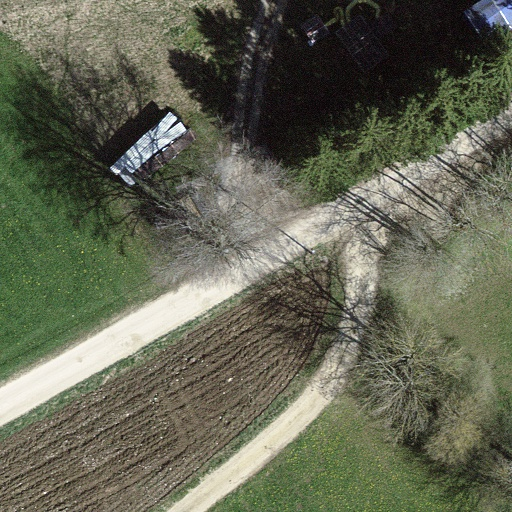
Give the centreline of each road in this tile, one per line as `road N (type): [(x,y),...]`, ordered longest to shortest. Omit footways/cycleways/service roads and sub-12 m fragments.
road 1 (track): [(0,411),(511,119)]
road 2 (unknown): [(342,215),(356,228),(360,292),(354,338),(332,380),(180,511)]
